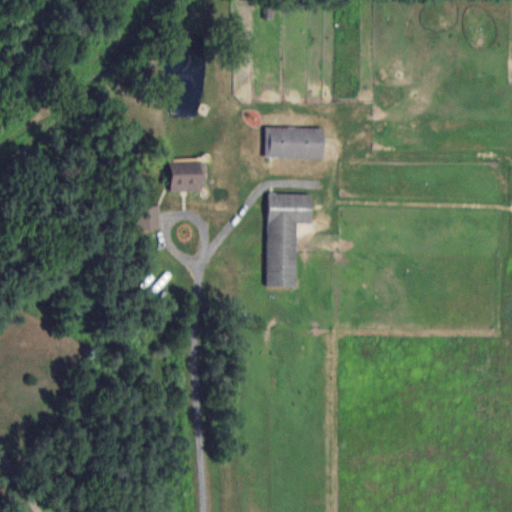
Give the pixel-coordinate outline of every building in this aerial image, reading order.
[(323,157),(323,127),(264,127),(264,157),(323,157)] [(170,162),(170,191),(205,191),(205,162),(170,162)] [(296,287),(297,223),(311,223),(312,193),(268,192),(266,286),(296,287)] [(159,229),(159,206),(138,206),(138,229),(159,229)] [(268,350),(257,343),(245,363),(256,369),(268,350)]
